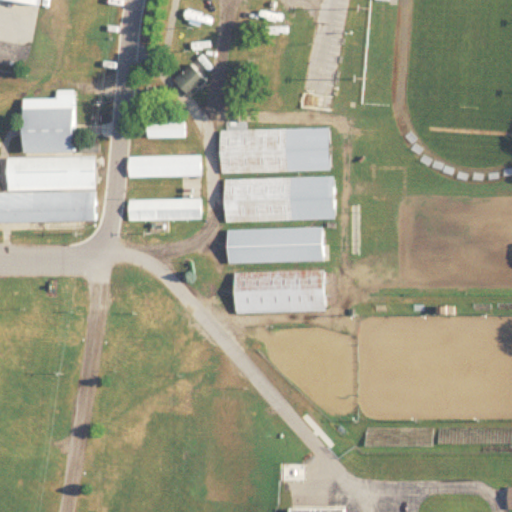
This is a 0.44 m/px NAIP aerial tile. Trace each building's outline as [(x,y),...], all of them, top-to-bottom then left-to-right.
[(45,0),(44,8),(0,0),(45,0)] [(185,90),(193,98),(208,83),(200,75),(185,90)] [(77,92),(59,92),(59,101),(26,101),(27,156),(79,155),(79,137),(107,137),(106,126),(77,127),(77,92)] [(188,124),(150,124),(150,140),(188,140),(188,124)] [(224,175),(334,173),(333,130),(223,132),(224,175)] [(203,158),(131,159),(131,178),(203,178),(203,158)] [(0,195),(0,225),(99,224),(98,159),(9,160),(10,195),(0,195)] [(227,181),(228,223),(338,221),(337,179),(227,181)] [(132,222),(204,222),(204,201),(132,201),(132,222)] [(328,263),(327,229),(231,231),(232,265),(328,263)] [(328,272),(237,273),(238,314),(329,313),(328,272)]
